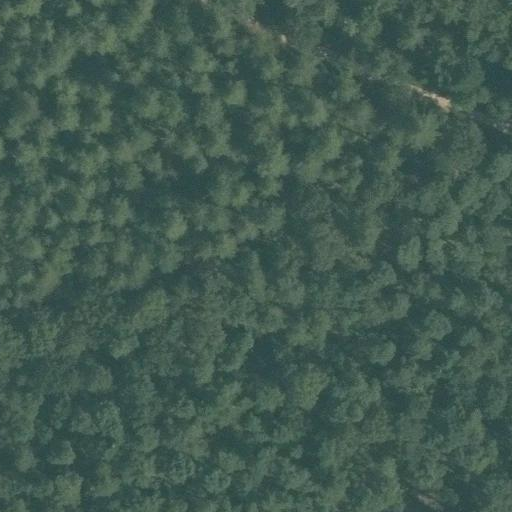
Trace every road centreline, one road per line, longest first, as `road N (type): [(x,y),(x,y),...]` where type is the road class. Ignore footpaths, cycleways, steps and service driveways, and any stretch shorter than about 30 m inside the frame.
road 1 (track): [(0,353),(284,255),(511,162)]
road 2 (track): [(223,0),(511,121)]
